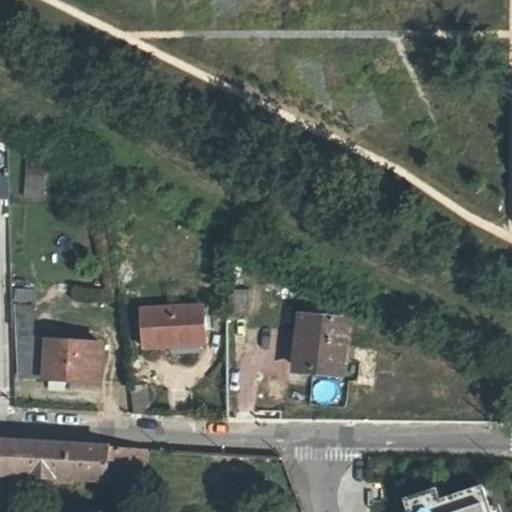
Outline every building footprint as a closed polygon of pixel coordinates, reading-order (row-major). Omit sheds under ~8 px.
[(22,194),(39,196),(42,167),(25,165),(22,194)] [(0,173),(0,197),(10,197),(9,180),(0,173)] [(227,319),(249,319),(248,292),(226,293),(227,319)] [(206,307),(145,309),(146,347),(207,345),(206,307)] [(303,317),(297,368),(343,371),(348,322),(303,317)] [(29,337),(26,377),(103,380),(105,342),(29,337)] [(153,413),(151,384),(132,384),(135,412),(153,413)] [(0,511),(19,511),(13,491),(8,491),(5,473),(150,481),(152,450),(0,440),(0,511)] [(440,489),(407,499),(411,511),(494,511),(486,487),(443,500),(440,489)]
